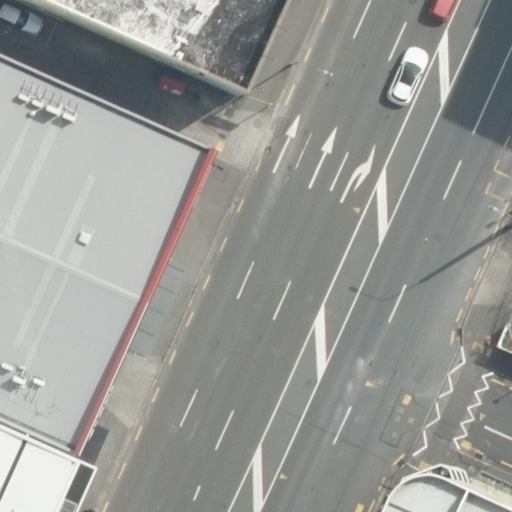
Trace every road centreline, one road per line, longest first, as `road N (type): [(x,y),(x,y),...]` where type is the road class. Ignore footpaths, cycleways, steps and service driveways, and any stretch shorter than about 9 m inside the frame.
road 1 (secondary): [(318,344),(468,0)]
road 2 (unclassified): [(318,344),(511,429)]
road 3 (secondary): [(242,511),(318,344)]
